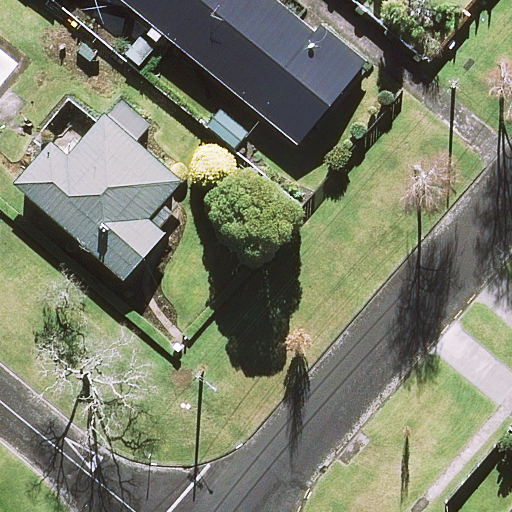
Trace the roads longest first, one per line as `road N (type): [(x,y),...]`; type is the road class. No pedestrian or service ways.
road 1 (residential): [(241,511),(511,200)]
road 2 (residential): [(0,400),(135,511)]
